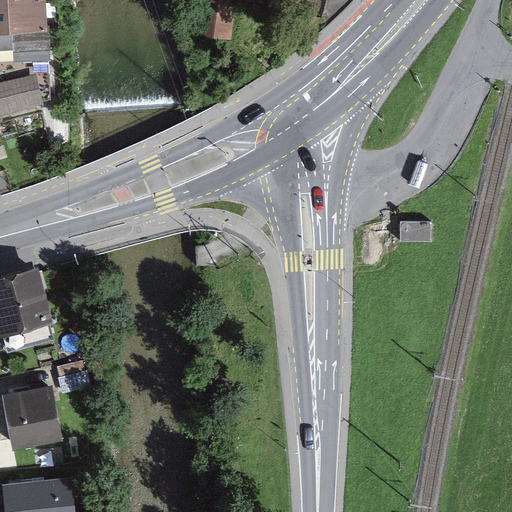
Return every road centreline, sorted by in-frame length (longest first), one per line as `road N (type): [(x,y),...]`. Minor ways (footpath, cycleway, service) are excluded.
road 1 (secondary): [(305,192),(317,511)]
road 2 (primary): [(283,119),(160,182),(0,232)]
road 3 (residential): [(305,192),(408,164),(477,53)]
road 4 (primary): [(421,0),(283,119)]
